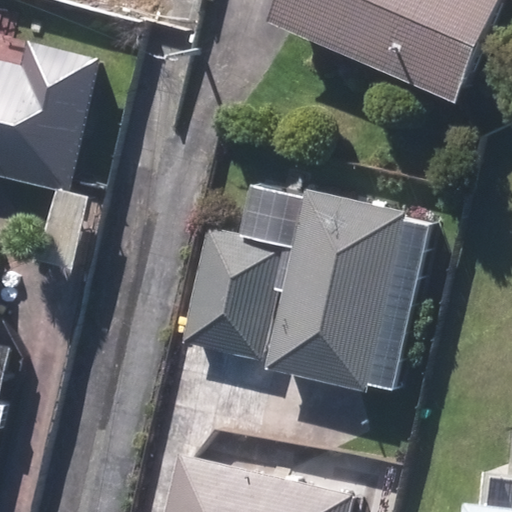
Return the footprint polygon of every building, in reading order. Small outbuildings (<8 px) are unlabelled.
[(291,0),(277,32),(461,112),(510,0),(291,0)] [(31,74),(0,66),(0,179),(73,197),(105,69),(37,52),(31,74)] [(309,206),(256,194),(245,241),(215,234),(189,344),(264,361),(279,297),(289,300),(272,375),(372,397),(374,389),(397,394),(433,235),(410,230),(412,221),(311,198),(309,206)] [(0,420),(15,353),(0,349),(0,420)] [(351,511),(354,502),(186,463),(174,511),(351,511)] [(511,511),(511,483),(483,480),(479,511),(511,511)]
